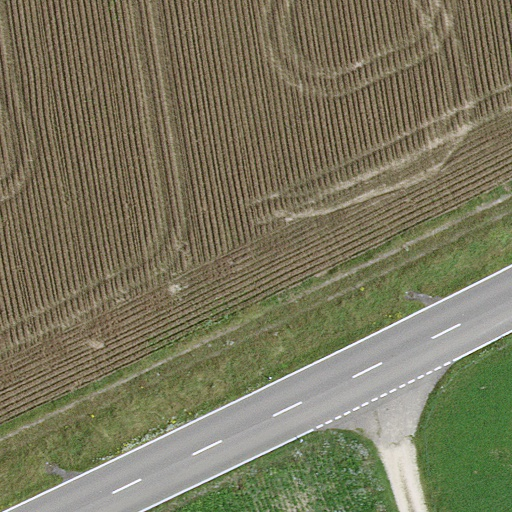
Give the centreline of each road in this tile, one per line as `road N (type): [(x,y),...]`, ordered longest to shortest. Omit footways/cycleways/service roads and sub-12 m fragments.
road 1 (track): [(0,448),(511,202)]
road 2 (tertiary): [(511,297),(72,511)]
road 3 (track): [(369,368),(414,511)]
